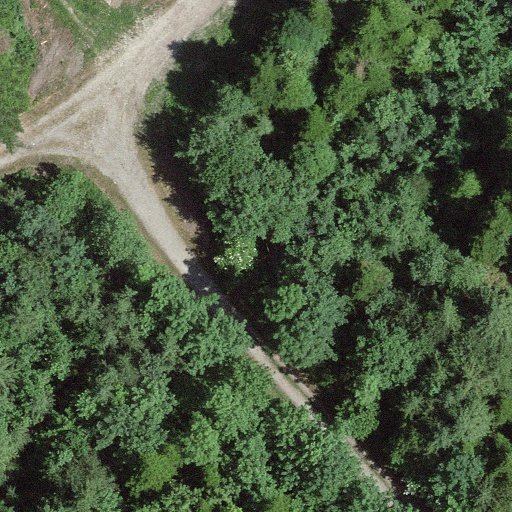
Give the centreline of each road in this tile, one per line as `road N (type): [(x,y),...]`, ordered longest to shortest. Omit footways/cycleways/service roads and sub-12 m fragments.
road 1 (track): [(69,115),(420,511)]
road 2 (track): [(69,115),(182,0)]
